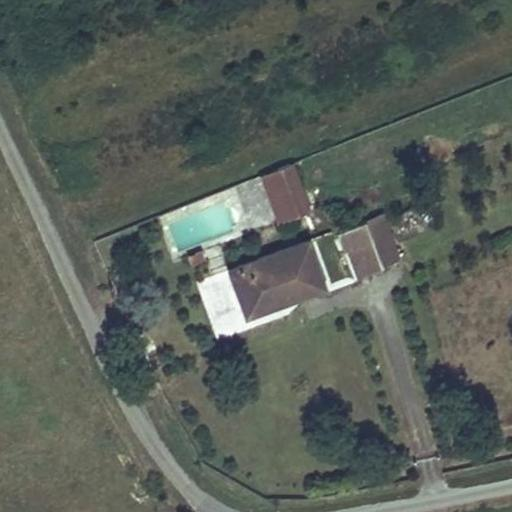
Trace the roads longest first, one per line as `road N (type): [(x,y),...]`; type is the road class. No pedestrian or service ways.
road 1 (unclassified): [(219,511),(162,465),(0,139)]
road 2 (unclassified): [(511,485),(381,511)]
